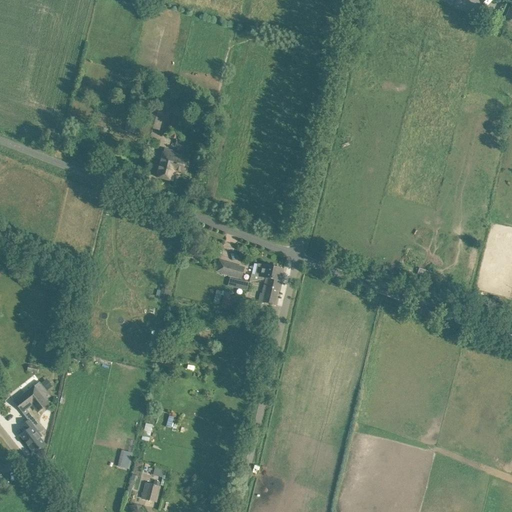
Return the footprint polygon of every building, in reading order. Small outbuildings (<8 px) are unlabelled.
[(174,85),(161,82),(156,101),(170,104),(174,85)] [(143,135),(156,139),(163,117),(163,116),(162,116),(164,109),(149,105),(143,125),(146,126),(143,135)] [(175,108),(168,135),(172,137),(172,138),(177,140),(175,145),(183,147),(186,138),(182,137),(186,122),(183,121),(186,111),(175,108)] [(96,140),(105,142),(108,130),(99,128),(96,140)] [(149,138),(147,145),(155,147),(156,148),(158,140),(149,138)] [(175,171),(186,174),(190,157),(164,150),(157,177),(172,181),(175,171)] [(219,261),(216,271),(216,272),(241,279),(244,268),(219,261)] [(263,285),(279,289),(283,270),(263,265),(262,265),(258,264),(256,275),(252,274),(250,282),(265,279),(263,285)] [(163,284),(160,298),(169,300),(172,286),(163,284)] [(279,289),(263,285),(262,293),(260,292),(258,301),(275,305),(279,289)] [(253,312),(255,301),(234,296),(231,307),(253,312)] [(35,386),(14,401),(22,412),(29,421),(38,433),(37,434),(37,435),(44,430),(38,422),(37,423),(27,409),(37,401),(42,408),(48,403),(46,400),(51,397),(40,382),(35,386)] [(11,397),(2,384),(0,385),(0,396),(4,402),(11,397)] [(26,432),(21,436),(35,454),(45,446),(37,435),(37,434),(38,433),(29,421),(23,426),(27,431),(26,432)] [(144,439),(152,440),(154,423),(146,422),(144,439)] [(121,466),(120,467),(128,469),(130,461),(132,454),(132,453),(131,453),(126,452),(124,451),(124,453),(123,455),(121,464),(121,466)] [(155,467),(153,475),(162,478),(164,470),(155,467)] [(140,495),(142,495),(141,498),(156,502),(160,486),(159,486),(160,482),(154,480),(153,485),(145,483),(143,493),(141,492),(140,495)]
